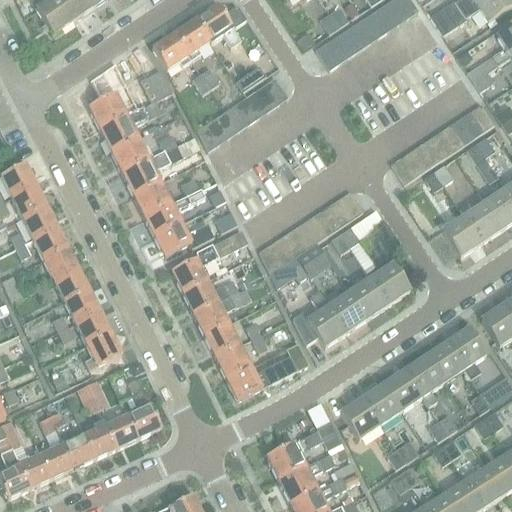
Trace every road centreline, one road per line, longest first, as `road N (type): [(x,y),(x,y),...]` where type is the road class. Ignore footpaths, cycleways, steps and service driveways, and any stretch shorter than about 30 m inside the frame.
road 1 (residential): [(200,447),(24,101)]
road 2 (residential): [(447,299),(246,0)]
road 3 (residential): [(200,447),(293,403),(447,299)]
road 4 (residential): [(24,101),(180,0)]
road 5 (residential): [(62,511),(200,447)]
